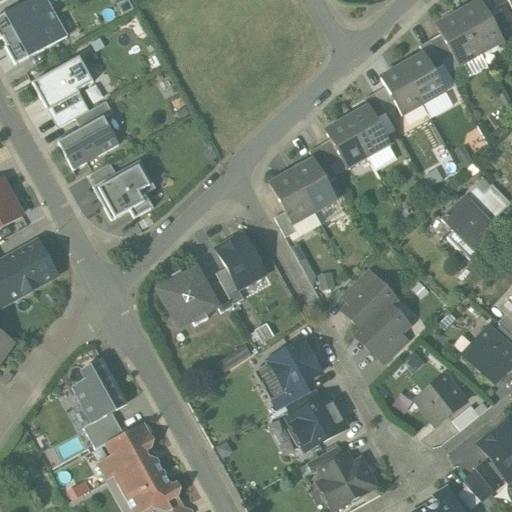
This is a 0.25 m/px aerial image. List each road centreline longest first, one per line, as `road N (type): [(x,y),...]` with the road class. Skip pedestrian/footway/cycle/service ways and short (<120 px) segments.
road 1 (residential): [(103,286),(352,63)]
road 2 (residential): [(103,286),(231,511)]
road 3 (residential): [(0,108),(103,286)]
road 4 (residential): [(0,431),(103,286)]
